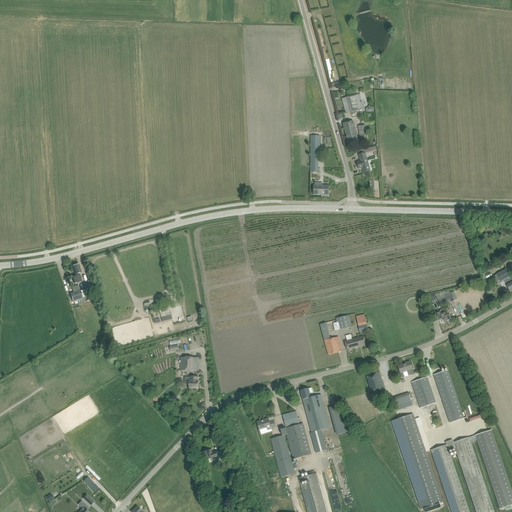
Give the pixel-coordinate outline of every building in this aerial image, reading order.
[(360,94),(347,97),(342,99),(346,114),(351,112),(364,109),(360,94)] [(353,121),(348,122),(343,123),(348,142),(357,140),(353,121)] [(358,127),(360,140),(367,139),(365,126),(358,127)] [(311,136),(311,167),(311,172),(318,172),(318,156),(319,156),(320,136),(311,136)] [(358,151),(359,155),(365,153),(376,150),(376,147),(358,151)] [(365,153),(359,155),(361,161),(357,162),(359,169),(362,168),(364,174),(370,172),(365,153)] [(324,196),(329,196),(329,186),(322,186),(322,183),(315,183),(315,186),(314,186),(314,194),(324,195),(324,196)] [(73,266),(75,271),(76,275),(72,277),(74,283),(82,281),(80,273),(81,273),(80,269),(79,264),(73,266)] [(493,276),(495,279),(498,284),(504,281),(506,284),(510,292),(511,290),(511,277),(507,269),(497,274),(493,276)] [(81,291),(71,294),(74,302),(84,299),(81,291)] [(448,292),(437,297),(438,299),(441,306),(448,303),(454,300),(451,291),(448,292)] [(168,308),(159,310),(161,315),(161,318),(171,316),(170,312),(169,307),(168,308)] [(451,319),(449,315),(446,308),(439,311),(440,312),(435,315),(431,317),(434,323),(438,321),(443,319),(445,322),(451,319)] [(337,323),(333,323),(335,331),(351,327),(349,315),(336,318),(337,323)] [(368,330),(367,325),(365,315),(356,316),(358,327),(359,332),(368,330)] [(341,346),(338,337),(324,341),(328,355),(342,351),(341,346)] [(345,342),(347,350),(365,345),(363,337),(352,340),(351,339),(350,340),(350,341),(345,342)] [(180,357),(180,370),(192,370),(193,362),(199,362),(199,358),(180,357)] [(398,366),(402,377),(414,373),(410,362),(398,366)] [(434,375),(436,380),(450,423),(464,418),(448,370),(434,375)] [(367,376),(368,381),(372,393),(385,389),(379,372),(367,376)] [(184,384),(189,384),(189,388),(198,388),(198,381),(197,381),(197,376),(190,376),(190,377),(185,377),(184,384)] [(411,383),(413,387),(420,409),(436,403),(427,377),(411,383)] [(300,391),(303,399),(311,397),(309,389),(300,391)] [(395,398),(396,402),(399,410),(413,405),(411,401),(409,393),(395,398)] [(303,399),(312,433),(322,431),(330,428),(322,399),(321,394),(311,397),(303,399)] [(339,405),(331,408),(333,415),(341,413),(339,405)] [(286,427),(299,424),(296,412),(283,416),(286,427)] [(422,426),(419,418),(415,419),(413,414),(392,421),(421,510),(424,509),(425,511),(427,511),(441,508),(440,504),(443,503),(417,427),(422,426)] [(268,419),(257,422),(258,427),(259,430),(261,435),(272,431),(271,429),(276,427),(275,425),(274,420),(269,421),(268,419)] [(303,424),(281,429),(283,436),(284,435),(286,435),(293,459),(311,454),(303,424)] [(475,435),(477,440),(499,509),(511,504),(511,490),(492,429),(475,435)] [(322,431),(312,433),(310,434),(316,453),(327,450),(322,431)] [(284,435),(283,436),(271,439),(281,477),(294,474),(293,469),(292,465),(291,460),(284,435)] [(469,437),(454,442),(453,443),(455,448),(475,511),(490,511),(494,511),(471,442),(469,437)] [(445,442),(446,445),(447,444),(449,450),(455,448),(453,443),(454,442),(453,439),(445,442)] [(447,444),(446,445),(431,450),(451,511),(469,511),(449,450),(447,444)] [(203,453),(205,457),(206,461),(213,458),(219,456),(221,459),(223,458),(221,451),(218,452),(218,451),(211,453),(210,450),(203,453)] [(326,511),(317,474),(299,478),(308,511),(326,511)] [(88,478),(84,481),(89,487),(93,484),(88,478)] [(83,498),(91,505),(94,502),(87,495),(83,498)] [(79,511),(88,511),(86,510),(88,508),(82,501),(78,505),(83,509),(79,511)]
